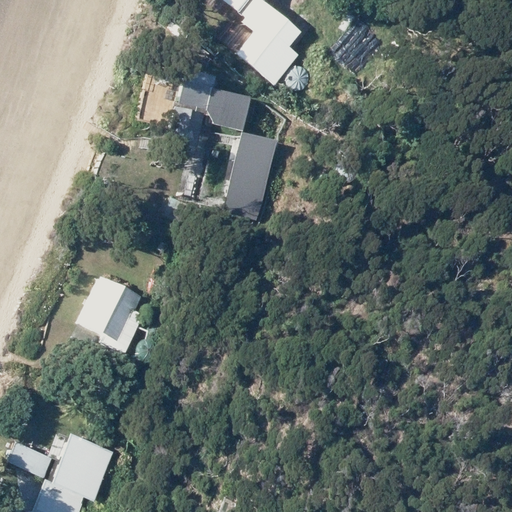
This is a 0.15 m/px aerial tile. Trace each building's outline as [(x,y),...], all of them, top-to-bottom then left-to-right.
[(280,0),(213,0),(248,27),(262,9),(269,15),(280,0)] [(320,45),(333,50),(337,36),(324,31),(320,45)] [(207,112),(218,114),(215,129),(239,134),(247,100),(211,92),(213,84),(183,77),(176,107),(207,114),(207,112)] [(173,110),(164,153),(193,159),(202,116),(173,110)] [(244,225),(259,150),(220,141),(204,216),(244,225)] [(194,209),(167,199),(158,221),(186,231),(194,209)] [(102,333),(98,341),(121,353),(141,313),(131,309),(139,293),(99,273),(76,320),(102,333)] [(42,478),(29,511),(78,511),(84,497),(91,499),(112,447),(67,430),(64,437),(55,433),(47,454),(15,438),(4,460),(42,478)]
